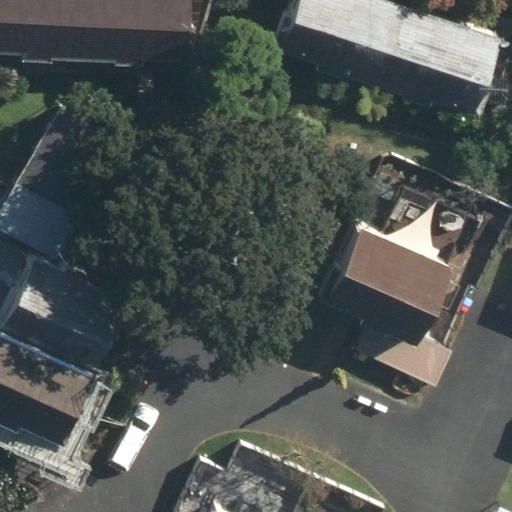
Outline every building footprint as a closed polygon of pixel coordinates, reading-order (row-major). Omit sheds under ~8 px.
[(0,0),(0,44),(202,46),(202,0),(0,0)] [(509,16),(461,0),(305,0),(294,35),(481,99),(509,16)] [(0,208),(0,225),(37,249),(50,257),(0,336),(0,406),(55,441),(104,364),(107,366),(155,291),(55,228),(118,128),(70,98),(0,208)] [(373,202),(334,277),(430,325),(468,250),(373,202)] [(457,346),(383,309),(364,349),(438,385),(457,346)] [(303,511),(316,483),(206,433),(170,511),(303,511)] [(511,511),(511,501),(496,494),(486,511),(511,511)]
